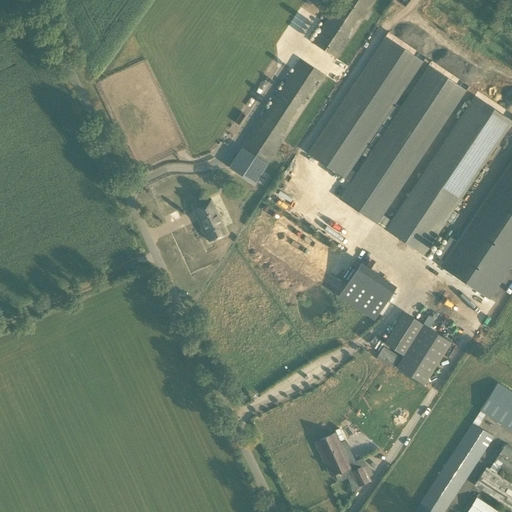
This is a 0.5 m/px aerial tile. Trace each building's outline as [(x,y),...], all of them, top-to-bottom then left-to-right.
[(373,0),(334,0),(311,38),(338,56),(373,0)] [(383,30),(310,156),(349,179),(422,52),(383,30)] [(256,182),(324,72),(298,56),(245,141),(258,149),(243,174),(256,182)] [(382,225),(466,81),(426,59),(342,202),(382,225)] [(511,117),(511,113),(472,89),(385,231),(427,256),(511,117)] [(369,141),(361,153),(366,157),(379,136),(375,133),(369,141)] [(511,203),(511,144),(439,255),(456,267),(452,273),(495,302),(511,276),(511,222),(484,265),(475,259),(511,203)] [(333,192),(338,196),(350,182),(344,178),(333,192)] [(210,200),(193,208),(208,241),(225,233),(210,200)] [(338,298),(375,320),(396,286),(359,263),(338,298)] [(449,344),(402,314),(383,344),(404,357),(396,369),(422,386),(449,344)] [(286,326),(282,321),(275,326),(279,332),(286,326)] [(392,370),(399,358),(383,347),(376,359),(392,370)] [(511,431),(511,394),(497,384),(480,411),(511,431)] [(443,511),(493,437),(472,423),(413,511),(443,511)] [(334,433),(314,443),(330,476),(350,466),(334,433)] [(511,447),(506,443),(493,462),(511,475),(511,447)] [(370,482),(362,465),(347,471),(355,488),(370,482)] [(511,486),(486,469),(476,484),(509,507),(511,502),(511,486)] [(500,511),(476,497),(466,511),(500,511)]
